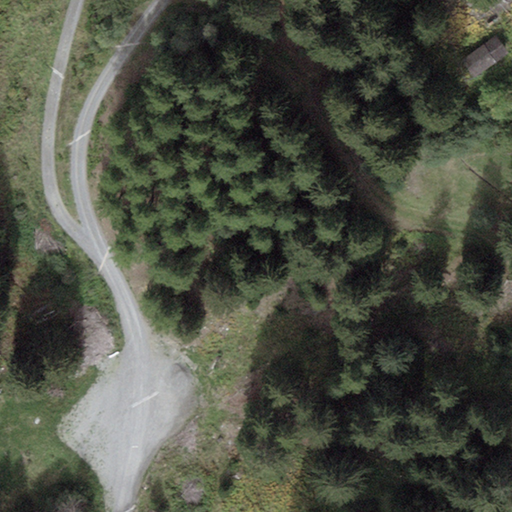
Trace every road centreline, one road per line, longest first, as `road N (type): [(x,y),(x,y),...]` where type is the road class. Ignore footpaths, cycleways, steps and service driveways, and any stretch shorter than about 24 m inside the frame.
road 1 (track): [(124,511),(143,356),(97,248)]
road 2 (track): [(97,248),(81,184),(82,134),(93,97),(155,0)]
road 3 (track): [(97,248),(61,208),(48,160),(76,0)]
